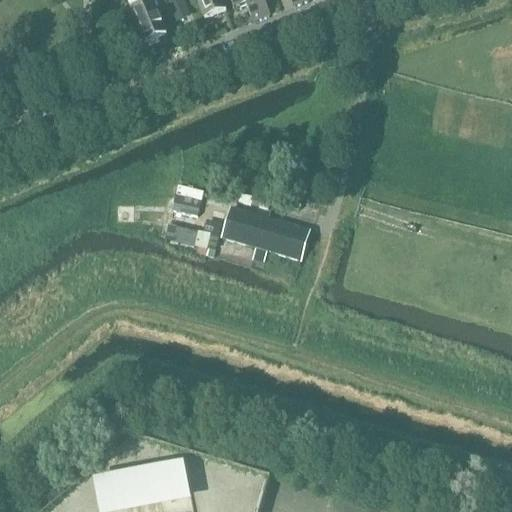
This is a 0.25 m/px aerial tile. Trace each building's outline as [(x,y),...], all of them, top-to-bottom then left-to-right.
[(136,0),(141,10),(131,14),(145,47),(166,38),(157,16),(169,12),(163,0),(136,0)] [(180,0),(174,0),(169,2),(177,22),(188,17),(180,0)] [(226,15),(220,0),(195,0),(205,23),(226,15)] [(261,21),(252,0),(228,0),(233,12),(246,7),(252,24),(261,21)] [(252,0),(261,21),(270,17),(263,0),(264,0),(252,0)] [(299,0),(289,0),(293,8),(301,5),(299,0)] [(174,214),(197,219),(200,205),(178,200),(174,214)] [(288,261),(285,269),(296,272),(298,264),(301,265),(309,234),(231,211),(222,242),(288,261)] [(171,224),(167,240),(209,251),(213,235),(171,224)] [(134,487),(216,511),(220,511),(231,475),(146,449),(134,487)]
